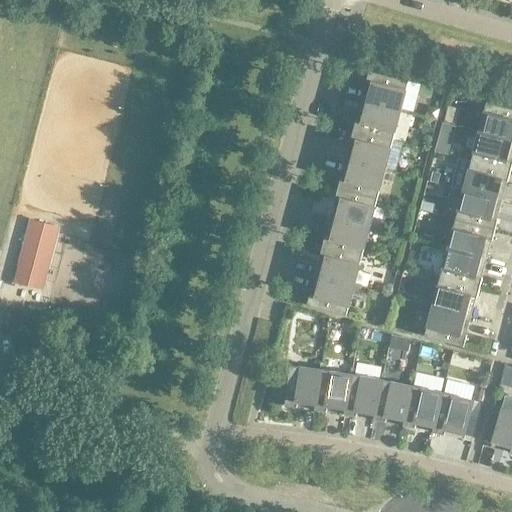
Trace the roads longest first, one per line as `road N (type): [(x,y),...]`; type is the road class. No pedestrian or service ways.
road 1 (tertiary): [(215,432),(330,0)]
road 2 (residential): [(511,488),(347,449),(215,432)]
road 3 (tertiary): [(301,511),(227,491),(213,471),(215,432)]
road 4 (residential): [(511,33),(394,0)]
